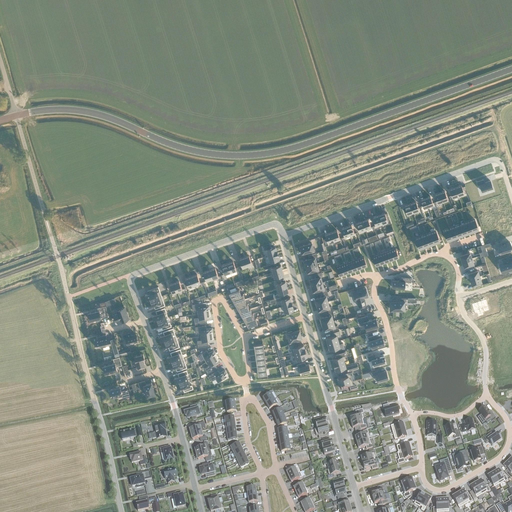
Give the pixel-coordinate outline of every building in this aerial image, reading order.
[(482,179),(476,181),(477,185),(480,184),(482,191),(492,188),(490,180),(483,183),(482,179)] [(461,185),(455,187),(458,195),(464,193),(462,187),(461,185)] [(455,187),(449,189),(452,197),(458,195),(455,187)] [(416,201),(410,203),(413,212),(419,210),(416,201)] [(498,201),(489,204),(490,209),(500,206),(498,201)] [(410,203),(404,205),(407,214),(413,212),(410,203)] [(500,206),(490,209),(492,214),(501,211),(500,206)] [(384,212),(378,215),(381,223),(387,221),(388,221),(389,224),(391,223),(387,213),(385,214),(384,212)] [(378,215),(372,217),(375,225),(381,223),(378,215)] [(368,219),(362,221),(365,229),(371,227),(368,219)] [(474,220),(469,221),(473,231),(478,229),(475,220),(474,220)] [(362,221),(356,223),(359,231),(365,229),(362,221)] [(469,221),(464,223),(468,233),(473,231),(469,221)] [(504,221),(495,224),(497,229),(506,226),(504,221)] [(464,223),(459,225),(463,234),(468,233),(464,223)] [(459,225),(454,227),(457,236),(463,234),(459,225)] [(506,226),(497,229),(498,234),(508,231),(506,226)] [(454,227),(449,229),(452,238),(457,236),(454,227)] [(449,229),(444,231),(447,240),(452,238),(449,229)] [(337,230),(331,232),(334,240),(340,238),(337,230)] [(436,231),(431,233),(434,243),(439,241),(436,231)] [(326,238),(324,239),(326,246),(331,244),(330,242),(334,240),(331,232),(325,234),(326,238)] [(431,233),(425,235),(429,245),(434,243),(431,233)] [(425,235),(420,237),(424,246),(429,245),(425,235)] [(420,237),(415,239),(418,248),(424,246),(420,237)] [(501,242),(492,245),(494,250),(499,248),(500,254),(511,250),(511,249),(510,242),(502,244),(501,242)] [(311,243),(300,246),(302,253),(306,251),(306,252),(309,251),(309,254),(316,252),(314,248),(313,248),(311,243)] [(269,245),(263,246),(264,250),(266,249),(268,255),(277,253),(275,247),(270,248),(269,245)] [(395,248),(391,250),(394,259),(396,259),(399,257),(395,248)] [(391,250),(386,251),(389,261),(390,261),(391,260),(394,259),(391,250)] [(386,251),(381,253),(385,263),(387,262),(389,261),(386,251)] [(469,252),(460,255),(461,257),(462,261),(471,258),(469,252)] [(277,253),(268,255),(270,261),(279,259),(277,253)] [(308,259),(304,260),(305,266),(316,263),(315,257),(317,257),(316,253),(310,255),(310,257),(308,258),(308,259)] [(381,253),(377,255),(380,264),(381,264),(382,264),(385,263),(381,253)] [(377,255),(372,256),(376,266),(378,265),(380,264),(377,255)] [(364,256),(359,258),(362,268),(364,267),(367,266),(364,256)] [(359,258),(354,260),(358,269),(360,269),(362,268),(359,258)] [(471,258),(462,261),(463,264),(464,266),(473,264),(471,258)] [(507,258),(502,259),(505,271),(511,269),(511,259),(508,261),(507,258)] [(354,260),(350,261),(353,271),(355,270),(358,269),(354,260)] [(233,261),(227,263),(230,272),(236,270),(233,261)] [(350,261),(345,263),(349,273),(350,272),(353,271),(350,261)] [(227,263),(221,265),(224,274),(230,272),(227,263)] [(316,263),(305,266),(307,271),(311,270),(311,271),(314,270),(315,273),(321,271),(320,267),(318,268),(316,263)] [(345,263),(341,265),(344,274),(346,274),(349,273),(345,263)] [(341,265),(336,267),(339,276),(340,276),(341,275),(344,274),(341,265)] [(215,268),(209,270),(212,278),(218,276),(215,268)] [(209,270),(203,272),(206,280),(212,278),(209,270)] [(477,270),(468,273),(469,275),(470,279),(479,276),(477,270)] [(313,278),(309,279),(311,285),(322,282),(320,277),(321,276),(322,276),(321,272),(315,274),(316,276),(316,277),(313,278)] [(197,274),(191,276),(194,285),(200,283),(197,274)] [(191,276),(185,279),(188,287),(194,285),(191,276)] [(392,279),(391,286),(404,288),(405,281),(411,282),(411,277),(401,276),(401,280),(392,279)] [(479,276),(470,279),(471,282),(472,285),(474,284),(474,285),(475,287),(481,285),(480,283),(480,282),(481,282),(479,276)] [(322,282),(311,285),(313,291),(317,290),(320,289),(320,292),(327,290),(325,286),(324,287),(323,287),(322,282)] [(148,294),(145,295),(147,301),(161,296),(158,286),(150,289),(147,290),(148,294)] [(366,288),(353,291),(355,300),(357,299),(359,307),(366,305),(364,297),(368,296),(366,288)] [(229,292),(228,293),(231,298),(241,294),(239,289),(229,292)] [(511,304),(508,290),(501,292),(506,307),(511,305),(511,304)] [(319,297),(315,298),(317,304),(327,301),(326,296),(328,295),(327,291),(321,293),(321,296),(319,297)] [(241,294),(231,298),(234,302),(245,299),(243,294),(241,294)] [(161,296),(147,301),(149,306),(155,304),(156,308),(165,305),(161,296)] [(290,297),(281,300),(283,306),(291,303),(290,297)] [(390,301),(390,309),(404,309),(404,301),(406,301),(406,297),(400,297),(400,301),(390,301)] [(245,299),(234,302),(237,307),(246,304),(245,299)] [(486,299),(471,304),(474,313),(477,312),(478,316),(483,314),(482,312),(489,310),(486,299)] [(327,301),(317,304),(318,310),(322,309),(325,309),(326,311),(332,310),(331,306),(329,306),(327,301)] [(192,304),(193,310),(197,310),(198,310),(198,313),(210,312),(209,309),(209,308),(209,305),(204,306),(203,306),(202,302),(192,304)] [(291,303),(283,306),(284,312),(285,312),(286,312),(286,315),(291,313),(290,310),(293,309),(291,303)] [(246,304),(237,307),(239,312),(249,309),(247,304),(246,304)] [(98,310),(88,313),(90,320),(99,317),(99,318),(103,317),(102,315),(105,314),(103,306),(98,308),(98,310)] [(117,313),(113,315),(115,321),(120,319),(121,322),(129,318),(124,307),(116,310),(117,313)] [(158,313),(152,315),(154,321),(168,317),(164,307),(157,310),(158,313)] [(249,309),(239,312),(242,317),(252,313),(250,308),(249,309)] [(324,316),(320,318),(322,323),(333,320),(331,315),(333,314),(332,311),(326,312),(327,315),(324,316)] [(198,317),(194,318),(195,324),(205,323),(205,320),(205,319),(206,319),(211,318),(210,315),(210,312),(198,313),(199,317),(198,317)] [(252,313),(242,317),(245,321),(254,318),(253,313),(252,313)] [(367,315),(357,318),(359,325),(364,324),(366,329),(378,325),(376,318),(368,320),(367,315)] [(168,317),(154,321),(157,327),(162,325),(163,329),(171,326),(168,317)] [(254,318),(245,321),(248,327),(257,323),(255,318),(254,318)] [(333,320),(322,323),(324,329),(328,328),(328,329),(331,328),(331,330),(338,328),(337,325),(334,326),(333,320)] [(205,325),(195,326),(196,333),(200,332),(201,332),(201,336),(213,334),(212,331),(212,328),(207,328),(206,329),(206,328),(205,325)] [(165,334),(160,336),(162,342),(176,337),(173,328),(164,331),(165,334)] [(288,333),(287,333),(290,341),(301,338),(299,330),(292,332),(292,331),(288,332),(288,333)] [(334,335),(326,337),(328,343),(338,340),(337,337),(338,337),(341,336),(339,330),(336,331),(333,332),(334,335)] [(130,332),(123,334),(124,337),(125,337),(127,344),(138,341),(136,334),(131,335),(130,332)] [(97,340),(94,340),(95,343),(95,344),(96,347),(110,344),(109,338),(107,339),(107,338),(106,337),(106,334),(97,336),(97,339),(97,340)] [(201,340),(197,340),(198,347),(208,345),(208,342),(209,341),(214,341),(213,338),(213,337),(213,334),(201,336),(202,339),(201,340)] [(375,335),(368,336),(370,341),(370,340),(372,347),(384,343),(382,336),(376,338),(375,335)] [(176,337),(162,342),(164,348),(169,346),(171,349),(179,346),(176,337)] [(115,339),(111,340),(115,356),(119,355),(115,339)] [(338,340),(328,343),(329,349),(337,347),(338,349),(338,350),(344,348),(342,343),(339,343),(339,344),(338,340)] [(295,343),(288,345),(289,348),(291,348),(292,354),(305,350),(303,344),(295,346),(295,343)] [(173,355),(167,357),(169,363),(183,358),(180,348),(171,352),(173,355)] [(206,350),(197,355),(201,361),(204,359),(205,358),(206,361),(216,355),(215,353),(213,350),(209,352),(208,353),(206,350)] [(305,350),(292,354),(294,359),(293,360),(294,363),(300,361),(299,358),(306,356),(305,350)] [(337,357),(332,358),(334,364),(344,361),(348,360),(345,351),(336,353),(337,357)] [(137,367),(132,368),(134,373),(143,371),(141,367),(145,366),(143,359),(144,359),(143,353),(134,356),(137,367)] [(375,353),(367,355),(369,360),(372,360),(374,366),(386,363),(384,356),(376,358),(375,353)] [(208,365),(204,367),(207,373),(216,368),(215,365),(215,364),(216,364),(220,361),(218,359),(218,358),(216,355),(206,361),(208,365)] [(114,363),(103,366),(105,373),(110,372),(117,370),(116,366),(121,365),(119,357),(113,359),(114,363)] [(183,358),(169,363),(171,369),(177,367),(178,370),(186,367),(183,358)] [(305,361),(296,364),(299,373),(311,370),(309,364),(305,365),(305,361)] [(344,361),(334,364),(335,370),(345,367),(344,361)] [(180,376),(174,378),(176,384),(188,380),(186,374),(188,373),(186,370),(179,372),(180,376)] [(218,370),(209,375),(212,380),(215,378),(216,378),(218,382),(222,380),(228,376),(226,373),(225,370),(221,372),(220,372),(219,373),(219,372),(218,370)] [(377,370),(371,372),(372,375),(375,374),(378,382),(388,379),(386,371),(378,373),(378,372),(377,370)] [(346,376),(338,378),(340,384),(352,381),(350,375),(353,374),(352,371),(345,373),(345,376),(346,376)] [(503,371),(491,375),(493,382),(505,378),(503,371)] [(145,380),(138,382),(140,389),(144,387),(147,396),(154,394),(153,390),(152,387),(151,383),(146,384),(145,380)] [(188,380),(176,384),(178,389),(184,387),(185,391),(193,388),(192,385),(190,385),(188,380)] [(352,381),(340,384),(341,390),(349,388),(350,392),(357,390),(356,385),(354,386),(352,381)] [(120,386),(109,390),(110,395),(111,394),(112,397),(122,394),(124,393),(126,397),(129,396),(128,389),(124,390),(121,391),(120,386)] [(270,394),(263,399),(266,404),(274,400),(270,394)] [(274,400),(266,404),(269,410),(277,405),(274,400)] [(388,404),(383,406),(384,409),(383,409),(386,418),(399,414),(396,405),(389,407),(388,404)] [(195,410),(184,413),(186,416),(187,416),(188,419),(199,415),(198,409),(200,408),(200,405),(194,407),(195,410)] [(481,415),(477,418),(482,424),(485,422),(487,424),(495,418),(491,412),(488,414),(487,412),(484,407),(478,411),(481,415)] [(356,415),(349,417),(351,423),(362,420),(363,419),(362,414),(363,413),(363,411),(362,409),(355,411),(356,415)] [(281,410),(272,413),(274,418),(283,415),(281,410)] [(322,417),(313,420),(314,423),(315,423),(316,428),(316,429),(327,426),(325,420),(322,420),(322,417)] [(284,419),(276,422),(278,427),(286,424),(284,419)] [(461,427),(460,427),(462,433),(467,431),(468,432),(475,430),(471,419),(464,422),(465,425),(461,427)] [(362,420),(351,423),(352,428),(360,426),(361,430),(366,428),(366,425),(364,425),(362,420)] [(197,427),(189,429),(191,435),(201,432),(203,432),(202,429),(205,428),(204,422),(196,425),(197,427)] [(426,429),(426,430),(427,430),(426,436),(427,436),(435,436),(436,427),(434,427),(434,422),(427,422),(427,429),(426,429)] [(156,435),(152,436),(152,439),(157,438),(157,439),(159,438),(159,439),(160,438),(165,437),(164,430),(165,429),(163,423),(154,425),(156,435)] [(403,423),(391,426),(393,433),(405,430),(403,423)] [(452,424),(445,427),(448,438),(453,436),(454,439),(459,437),(457,431),(454,432),(452,424)] [(316,429),(314,429),(316,436),(318,435),(319,438),(327,436),(326,433),(328,432),(327,426),(316,429)] [(125,432),(120,433),(122,441),(135,438),(135,437),(137,437),(141,436),(139,429),(135,430),(136,430),(133,431),(128,432),(125,432)] [(362,435),(355,437),(356,443),(369,439),(368,435),(367,434),(368,434),(367,430),(361,432),(362,435)] [(405,430),(393,433),(395,440),(407,437),(405,430)] [(201,432),(191,435),(192,440),(199,438),(200,441),(206,440),(205,436),(202,437),(201,432)] [(488,435),(483,439),(486,443),(488,442),(489,441),(492,446),(501,439),(497,434),(491,438),(488,435)] [(321,443),(321,444),(322,450),(333,447),(331,441),(328,441),(328,438),(322,440),(322,443),(323,443),(321,443)] [(369,439),(356,443),(358,449),(365,447),(366,450),(372,448),(371,445),(369,439)] [(202,447),(195,449),(196,455),(206,452),(210,451),(212,450),(211,446),(208,447),(207,443),(201,444),(202,447)] [(230,447),(227,448),(228,450),(231,449),(232,452),(233,453),(241,449),(238,443),(231,447),(230,447)] [(409,443),(396,446),(398,453),(397,453),(397,454),(411,450),(409,443)] [(289,445),(280,446),(281,453),(285,452),(286,455),(294,453),(294,450),(290,451),(289,445)] [(165,447),(159,448),(161,454),(163,453),(164,455),(166,463),(173,461),(172,456),(172,454),(172,453),(171,449),(169,450),(168,450),(166,450),(165,447)] [(333,447),(322,450),(324,456),(326,455),(327,457),(327,458),(333,456),(332,453),(334,453),(333,447)] [(477,450),(470,452),(474,462),(480,460),(479,455),(483,454),(481,447),(476,449),(477,450)] [(232,452),(230,453),(231,455),(233,454),(235,457),(235,458),(244,454),(241,449),(233,453),(232,452)] [(411,450),(397,454),(399,460),(397,461),(398,464),(404,462),(403,459),(413,457),(411,450)] [(206,452),(196,455),(197,460),(205,458),(206,461),(211,459),(211,456),(212,456),(210,451),(206,452)] [(367,455),(361,457),(362,463),(375,460),(373,454),(375,454),(374,451),(367,453),(368,455),(367,455)] [(455,461),(454,461),(455,465),(455,466),(456,465),(458,470),(463,469),(462,469),(465,468),(464,464),(465,463),(468,462),(469,462),(465,451),(460,452),(460,453),(461,454),(457,455),(458,457),(454,458),(455,461)] [(140,453),(129,456),(130,460),(131,460),(132,463),(139,462),(140,466),(147,464),(145,457),(142,458),(140,453)] [(235,457),(232,458),(233,461),(236,459),(237,462),(238,463),(246,459),(244,454),(235,458),(235,457)] [(237,462),(235,464),(236,466),(239,464),(240,468),(249,464),(246,459),(238,463),(237,462)] [(441,466),(435,468),(437,473),(436,473),(437,477),(438,477),(440,482),(443,481),(443,480),(448,479),(446,473),(451,472),(448,459),(447,460),(440,462),(441,466)] [(329,460),(323,462),(324,465),(327,465),(327,466),(328,470),(338,467),(338,466),(337,461),(330,463),(329,460)] [(375,460),(362,463),(364,469),(371,467),(372,470),(378,468),(377,465),(376,465),(375,460)] [(287,472),(286,472),(288,477),(299,472),(297,467),(296,465),(289,467),(291,470),(287,472)] [(212,466),(200,469),(201,475),(207,474),(208,478),(215,476),(214,472),(213,472),(212,466)] [(329,476),(327,476),(328,479),(334,478),(333,475),(340,473),(338,467),(328,470),(327,470),(329,476)] [(175,469),(163,472),(165,480),(167,479),(168,484),(174,482),(173,478),(177,477),(175,469)] [(498,470),(493,473),(499,485),(504,482),(505,482),(508,480),(505,475),(502,477),(498,470)] [(299,472),(288,477),(291,483),(295,481),(296,483),(304,480),(303,477),(302,478),(302,477),(300,473),(299,472)] [(137,478),(130,479),(132,487),(136,486),(137,488),(140,487),(140,485),(144,484),(143,480),(147,479),(145,473),(137,475),(137,478)] [(493,473),(488,476),(494,488),(499,485),(493,473)] [(339,479),(332,481),(333,484),(332,484),(334,490),(334,491),(344,488),(343,481),(340,482),(339,479)] [(411,479),(401,483),(403,488),(402,488),(402,489),(413,484),(411,479)] [(480,481),(475,484),(482,495),(487,492),(487,493),(490,491),(487,486),(484,487),(480,481)] [(302,484),(293,488),(296,493),(304,489),(302,484)] [(413,484),(402,489),(405,494),(403,495),(405,498),(410,496),(409,493),(415,490),(413,484)] [(475,484),(470,487),(474,493),(470,495),(473,500),(477,498),(482,495),(475,484)] [(378,490),(371,492),(372,498),(384,495),(382,490),(384,489),(383,486),(377,487),(378,490)] [(334,490),(333,491),(335,497),(337,497),(337,500),(345,498),(344,495),(346,494),(344,488),(334,491),(334,490)] [(304,489),(296,493),(298,498),(307,494),(308,494),(305,489),(304,489)] [(463,491),(458,494),(464,505),(469,502),(463,491)] [(176,493),(167,495),(168,498),(171,498),(171,500),(174,500),(176,508),(185,506),(182,495),(176,496),(176,493)] [(420,493),(414,504),(419,507),(425,496),(420,493)] [(458,494),(452,497),(459,508),(464,505),(458,494)] [(211,500),(208,501),(209,506),(219,504),(217,495),(210,497),(211,500)] [(384,495),(372,498),(374,504),(381,502),(382,505),(388,503),(387,500),(386,500),(385,495),(384,495)] [(139,502),(136,502),(138,511),(148,509),(148,507),(148,506),(150,506),(147,496),(139,498),(139,502)] [(425,496),(419,507),(420,506),(422,508),(421,510),(424,511),(426,508),(431,499),(425,496)] [(311,499),(300,504),(303,509),(314,504),(311,499)] [(407,500),(400,506),(402,511),(409,501),(407,500)] [(436,508),(433,508),(433,511),(442,511),(442,500),(436,500),(436,508)] [(340,501),(333,503),(334,506),(337,505),(339,511),(350,508),(348,502),(342,504),(341,504),(340,501)] [(502,502),(496,506),(500,511),(511,511),(507,503),(504,505),(502,502)]
